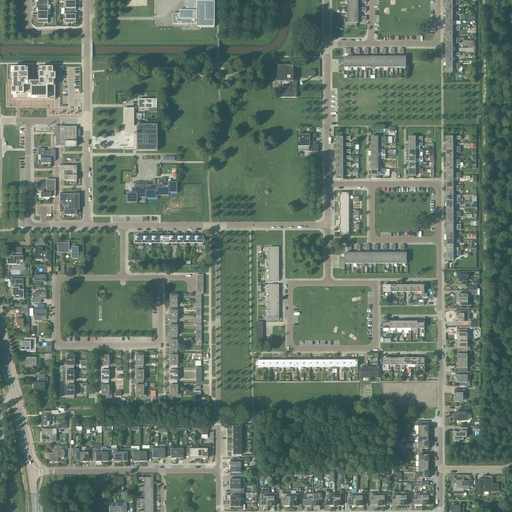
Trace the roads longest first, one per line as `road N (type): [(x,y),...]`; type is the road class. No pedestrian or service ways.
road 1 (residential): [(374,283),(375,348),(289,348),(289,283),(327,283)]
road 2 (residential): [(216,470),(217,225)]
road 3 (residential): [(122,277),(159,277),(159,344),(56,345)]
road 4 (residential): [(438,239),(439,417)]
road 5 (residential): [(327,184),(326,44)]
road 6 (residential): [(56,345),(56,278),(122,277)]
road 7 (residential): [(438,239),(371,240),(371,183)]
road 8 (residential): [(371,183),(438,183),(438,239)]
